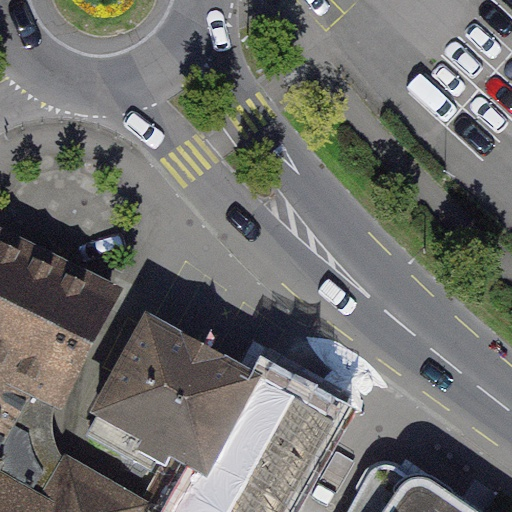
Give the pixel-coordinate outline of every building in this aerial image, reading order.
[(126,304),(0,239),(0,391),(64,424),(126,304)] [(258,396),(134,329),(84,422),(207,489),(258,396)] [(286,511),(329,434),(258,396),(207,489),(194,511),(286,511)] [(53,424),(0,398),(0,511),(152,511),(70,465),(53,424)] [(434,511),(396,484),(376,511),(434,511)]
